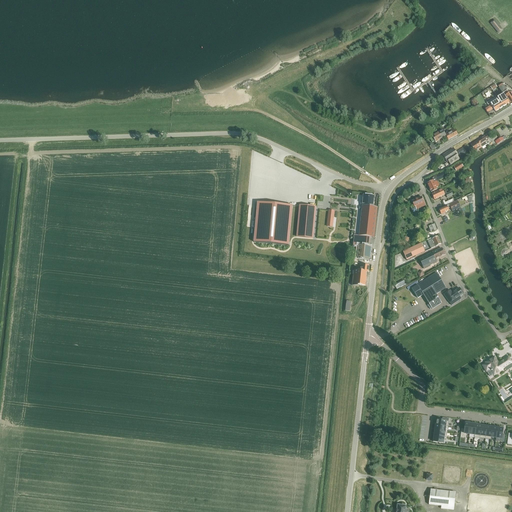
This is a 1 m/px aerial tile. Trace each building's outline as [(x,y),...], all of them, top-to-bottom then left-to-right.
[(495,21),(491,24),(498,33),(502,30),(495,21)] [(503,95),(509,104),(510,106),(511,104),(511,94),(511,93),(509,94),(503,85),(503,86),(499,88),(503,95)] [(503,95),(497,98),(497,99),(503,108),(509,104),(503,95)] [(491,106),(489,107),(485,110),(487,113),(493,109),(495,112),(503,108),(497,99),(490,103),(491,106)] [(432,138),(430,139),(432,143),(435,142),(435,143),(442,139),(445,137),(446,140),(447,139),(448,140),(457,135),(458,135),(455,130),(448,133),(448,132),(444,134),(442,130),(438,133),(432,137),(432,138)] [(477,141),(482,149),(482,148),(485,146),(489,144),(487,141),(489,140),(485,135),(477,141)] [(497,145),(506,139),(504,136),(502,137),(495,142),(497,145)] [(475,153),(482,149),(477,141),(470,145),(475,153)] [(460,157),(467,153),(464,148),(457,152),(460,157)] [(448,163),(449,162),(451,166),(460,160),(458,157),(453,149),(443,155),(448,163)] [(433,181),(427,184),(430,190),(431,193),(436,190),(437,190),(436,188),(440,187),(437,181),(440,180),(445,178),(444,175),(443,173),(438,176),(438,174),(433,177),(434,178),(432,179),(433,181)] [(444,193),(442,190),(432,194),(435,200),(446,195),(447,198),(453,195),(451,192),(447,194),(446,192),(444,193)] [(354,236),(353,245),(361,246),(369,247),(369,244),(370,238),(374,238),(377,208),(373,207),(374,196),(363,195),(363,201),(362,201),(361,202),(361,205),(362,206),(359,236),(354,236)] [(412,202),(414,208),(412,209),(413,213),(417,212),(416,210),(425,206),(421,197),(412,202)] [(458,201),(454,203),(439,210),(441,215),(449,211),(448,209),(451,208),(452,212),(461,208),(458,201)] [(257,203),(254,243),(288,246),(291,218),(293,206),(292,206),(257,203)] [(300,206),(297,238),(313,239),(316,208),(300,206)] [(429,227),(431,233),(437,230),(434,224),(429,227)] [(427,240),(431,249),(441,245),(437,236),(428,239),(428,240),(427,240)] [(409,249),(403,252),(407,261),(413,258),(425,252),(421,244),(409,249)] [(361,246),(359,258),(371,260),(373,247),(369,247),(361,246)] [(442,249),(419,260),(424,269),(437,263),(436,260),(445,255),(442,249)] [(353,281),(352,286),(358,287),(358,286),(365,286),(367,272),(368,272),(369,266),(360,265),(359,269),(354,268),(354,270),(353,281)] [(413,289),(412,290),(417,299),(423,295),(443,283),(437,273),(413,289)] [(404,281),(395,286),(397,290),(407,285),(404,281)] [(436,295),(446,289),(442,283),(423,295),(429,304),(427,305),(430,310),(432,309),(432,310),(442,304),(436,295)] [(449,292),(444,295),(450,304),(454,301),(459,297),(463,294),(459,288),(452,293),(451,291),(450,290),(449,292)] [(486,364),(483,366),(486,371),(487,371),(490,377),(493,375),(494,375),(504,369),(503,368),(511,363),(508,358),(498,364),(494,358),(486,363),(486,364)] [(461,429),(460,436),(464,436),(464,434),(469,435),(471,424),(465,423),(464,430),(461,429)] [(456,493),(431,490),(429,506),(441,507),(441,510),(454,511),(456,493)]
